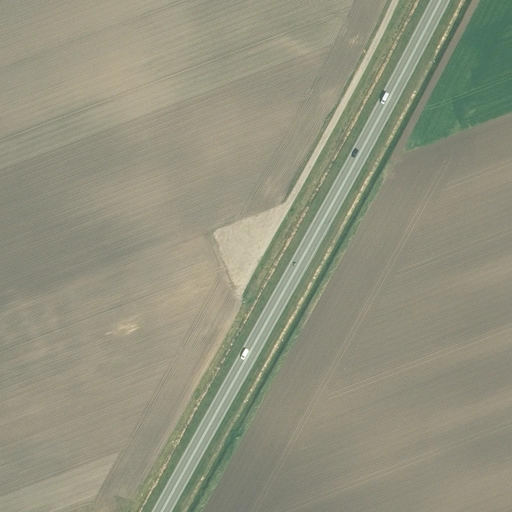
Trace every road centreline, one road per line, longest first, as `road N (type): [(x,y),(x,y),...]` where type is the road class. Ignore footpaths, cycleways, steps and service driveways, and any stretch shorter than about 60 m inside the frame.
road 1 (trunk): [(161,511),(440,0)]
road 2 (unclassified): [(247,242),(285,209),(395,0)]
